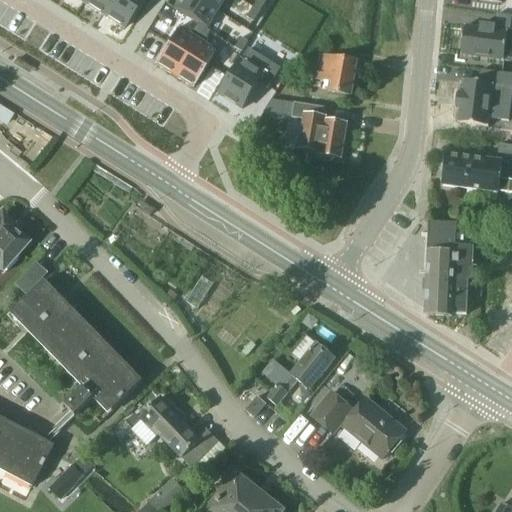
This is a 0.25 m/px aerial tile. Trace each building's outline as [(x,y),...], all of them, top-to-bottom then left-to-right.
[(85,0),(83,5),(102,17),(112,0),(85,0)] [(112,0),(102,17),(122,29),(140,0),(112,0)] [(200,0),(178,0),(172,9),(196,24),(203,28),(206,30),(218,11),(200,0)] [(200,0),(218,11),(225,0),(200,0)] [(263,0),(257,0),(253,7),(260,12),(266,2),(263,0)] [(253,7),(247,18),(254,22),(260,12),(253,7)] [(465,26),(461,56),(462,56),(503,62),(504,62),(511,62),(511,16),(496,15),(495,27),(480,25),(480,29),(466,27),(466,26),(465,26)] [(176,29),(153,65),(173,77),(203,28),(196,24),(188,37),(176,29)] [(203,28),(173,77),(192,89),(214,53),(202,45),(210,32),(206,30),(203,28)] [(241,38),(235,48),(241,52),(242,52),(248,42),(241,38)] [(231,46),(218,66),(228,72),(241,52),(235,48),(231,46)] [(249,49),(220,95),(242,110),(258,84),(268,90),(281,70),(249,49)] [(352,96),(358,62),(320,56),(316,80),(331,82),(329,92),(352,96)] [(313,82),(314,73),(303,71),(301,79),(313,82)] [(458,94),(456,110),(460,110),(458,123),(488,128),(489,127),(488,127),(489,119),(509,122),(511,99),(511,75),(480,71),(479,83),(463,81),(463,82),(462,95),(458,94)] [(342,159),(347,125),(326,122),(326,119),(324,118),(325,109),(281,102),(279,111),(293,114),(292,119),(304,120),(300,149),(321,152),(320,155),(321,155),(342,159)] [(13,115),(0,106),(0,122),(6,127),(13,115)] [(511,183),(501,181),(503,163),(511,164),(511,146),(500,145),(498,162),(448,155),(443,186),(498,193),(498,192),(511,193),(511,183)] [(14,257),(25,245),(12,233),(15,230),(0,217),(0,270),(4,274),(17,260),(14,257)] [(472,278),(474,249),(473,249),(473,244),(463,244),(463,236),(457,236),(458,225),(429,224),(424,311),(429,316),(452,318),(452,315),(466,316),(468,281),(469,281),(472,278)] [(112,413),(142,383),(44,283),(14,312),(112,413)] [(308,390),(333,360),(315,345),(284,383),(291,389),(297,381),(308,390)] [(276,407),(286,394),(277,386),(266,399),(276,407)] [(405,433),(366,401),(353,416),(350,414),(352,411),(332,394),(312,418),(332,435),(340,426),(383,461),(405,433)] [(257,397),(247,409),(256,417),(266,404),(257,397)] [(198,438),(160,398),(139,419),(157,438),(159,436),(190,469),(217,443),(206,431),(198,438)] [(0,474),(29,490),(48,453),(0,427),(0,474)] [(72,465),(59,478),(70,490),(94,466),(84,456),(72,465)] [(219,492),(208,507),(212,510),(210,511),(279,511),(265,501),(266,499),(253,489),(252,491),(236,478),(223,495),(219,492)] [(172,480),(148,504),(156,511),(162,511),(183,492),(172,480)]
